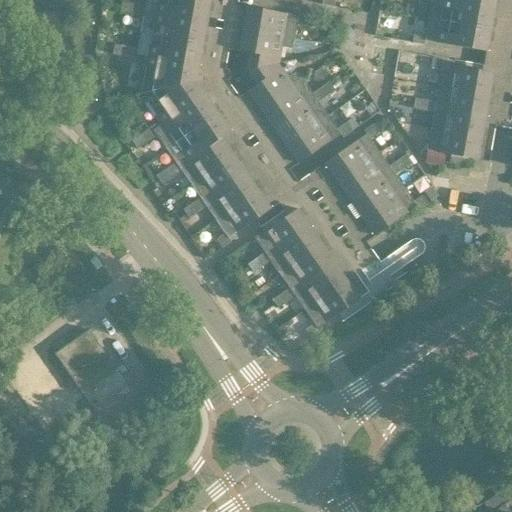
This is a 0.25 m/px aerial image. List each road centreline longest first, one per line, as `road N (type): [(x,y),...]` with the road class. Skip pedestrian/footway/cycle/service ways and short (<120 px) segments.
road 1 (unclassified): [(211,339),(147,250),(0,90)]
road 2 (residential): [(508,214),(478,227),(433,220),(374,255)]
road 3 (tertiary): [(405,369),(511,294)]
